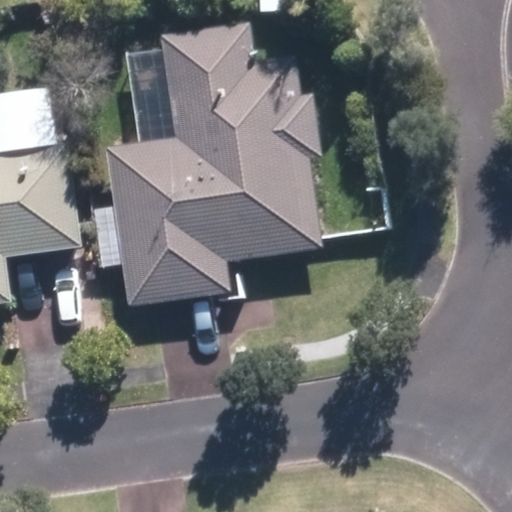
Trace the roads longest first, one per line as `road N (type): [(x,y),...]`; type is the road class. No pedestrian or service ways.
road 1 (residential): [(0,460),(511,386)]
road 2 (residential): [(462,0),(494,252),(511,330)]
